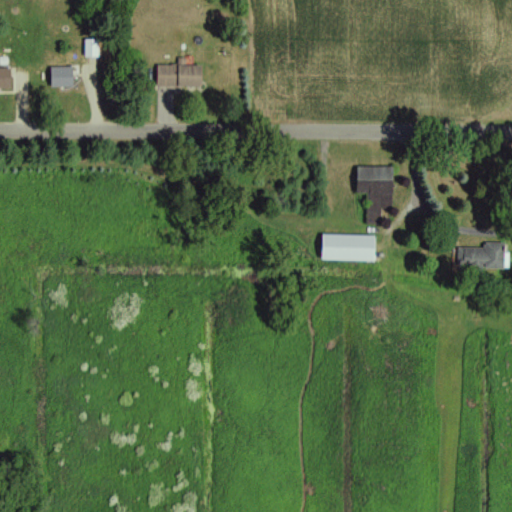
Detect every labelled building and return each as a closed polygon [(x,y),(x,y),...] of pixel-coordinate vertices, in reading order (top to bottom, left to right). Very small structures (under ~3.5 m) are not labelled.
[(82,56),(96,57),(96,39),(83,39),(82,56)] [(198,87),(198,65),(154,64),(154,86),(198,87)] [(48,67),(48,87),(71,86),(70,66),(48,67)] [(0,87),(8,88),(7,67),(0,67),(0,87)] [(389,167),(353,166),(352,193),(363,193),(363,223),(377,224),(377,207),(389,207),(389,167)] [(371,236),(318,234),(317,259),(370,261),(371,236)] [(456,247),(455,268),(506,270),(506,252),(499,252),(500,243),(481,242),(481,247),(456,247)]
